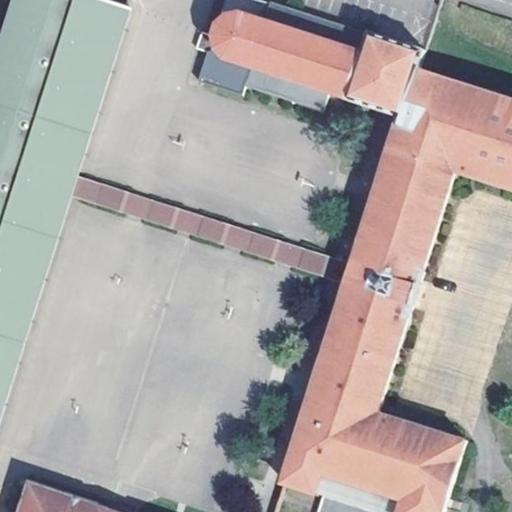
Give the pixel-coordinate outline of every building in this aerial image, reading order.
[(0,427),(73,197),(80,175),(133,9),(104,0),(20,0),(0,64),(0,427)] [(224,0),(222,7),(223,7),(264,21),(269,4),(256,0),(224,0)] [(402,117),(421,71),(427,53),(369,34),(367,37),(269,4),(264,21),(223,7),(214,36),(201,32),(195,47),(208,51),(198,82),(242,96),(245,87),(324,112),(330,93),(402,117)] [(511,100),(421,71),(402,117),(353,265),(347,287),(283,483),(286,484),(332,498),(327,511),(447,511),(470,443),(382,415),(458,173),(511,189),(511,100)] [(347,287),(353,265),(80,175),(73,197),(347,287)] [(128,511),(36,482),(26,511),(128,511)]
